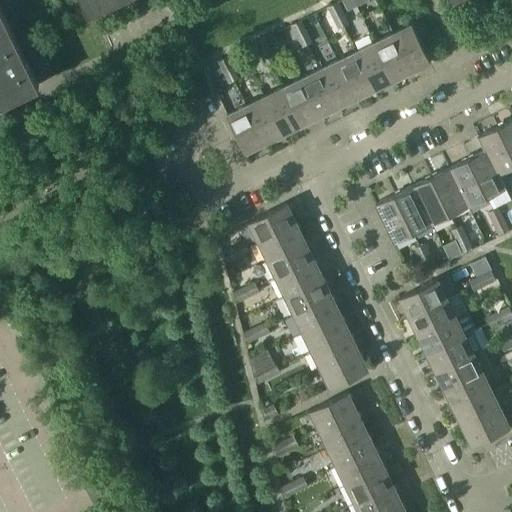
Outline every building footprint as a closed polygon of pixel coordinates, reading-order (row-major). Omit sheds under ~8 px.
[(82,0),(88,12),(112,0),(82,0)] [(381,0),(369,0),(375,10),(384,6),(381,0)] [(336,1),(327,6),(332,16),(342,12),(336,1)] [(0,30),(9,26),(0,6),(0,30)] [(342,12),(332,16),(338,28),(347,24),(342,12)] [(300,19),(290,24),(295,34),(305,30),(300,19)] [(411,23),(391,33),(410,71),(429,61),(411,23)] [(9,26),(0,30),(0,102),(1,103),(17,95),(21,93),(38,85),(25,59),(27,58),(23,49),(21,50),(9,26)] [(305,30),(295,34),(301,46),(311,42),(305,30)] [(391,33),(373,42),(392,80),(410,71),(391,33)] [(263,37),(254,42),(259,52),(268,47),(263,37)] [(373,42),(355,51),(373,89),(392,80),(373,42)] [(268,47),(259,52),(265,64),(274,60),(268,47)] [(355,51),(336,60),(355,98),(373,89),(355,51)] [(227,55),(217,60),(222,70),(231,65),(227,55)] [(336,60),(318,69),(337,107),(355,98),(336,60)] [(215,61),(206,65),(218,90),(226,86),(215,61)] [(231,65),(222,70),(228,82),(238,78),(231,65)] [(318,69),(300,77),(318,116),(337,107),(318,69)] [(300,77),(281,86),(300,124),(318,116),(300,77)] [(281,86),(263,95),(282,133),(300,124),(281,86)] [(263,95),(245,104),(263,142),(282,133),(263,95)] [(245,104),(226,114),(244,152),(263,142),(245,104)] [(511,117),(496,125),(511,157),(511,117)] [(511,157),(496,125),(477,135),(484,149),(485,149),(497,172),(511,164),(511,157)] [(485,149),(484,149),(467,158),(485,196),(505,186),(497,172),(485,149)] [(467,158),(448,167),(467,205),(485,196),(467,158)] [(448,167),(430,176),(449,214),(467,205),(448,167)] [(430,176),(412,185),(430,222),(449,214),(430,176)] [(412,185),(394,194),(412,231),(430,222),(412,185)] [(394,194),(375,203),(374,203),(393,241),(412,231),(394,194)] [(286,203),(248,221),(257,240),(295,221),(286,203)] [(497,207),(492,209),(487,212),(493,223),(502,218),(497,207)] [(502,218),(493,223),(498,234),(507,229),(502,218)] [(295,221),(257,240),(266,258),(304,240),(295,221)] [(460,225),(455,227),(450,229),(456,241),(465,236),(460,225)] [(465,236),(456,241),(461,252),(471,247),(465,236)] [(304,240),(266,258),(275,277),(313,258),(304,240)] [(244,241),(233,246),(237,256),(248,250),(244,241)] [(423,243),(419,245),(414,248),(419,259),(428,254),(423,243)] [(226,261),(237,256),(233,246),(221,252),(226,261)] [(428,254),(419,259),(424,270),(434,265),(428,254)] [(313,258),(275,277),(284,295),(322,276),(313,258)] [(490,270),(479,275),(484,284),(495,279),(490,270)] [(468,280),(470,285),(473,290),(484,284),(479,275),(468,280)] [(322,276),(284,295),(293,313),(331,295),(322,276)] [(436,278),(398,297),(408,316),(446,297),(436,278)] [(254,281),(243,286),(248,296),(258,291),(254,281)] [(236,302),(248,296),(243,286),(232,292),(236,302)] [(331,295),(293,313),(302,332),(340,313),(331,295)] [(446,297),(408,316),(417,334),(455,316),(446,297)] [(511,314),(508,306),(497,312),(502,321),(511,316),(511,314)] [(486,317),(488,322),(491,327),(502,321),(497,312),(486,317)] [(340,313),(302,332),(311,350),(349,331),(340,313)] [(455,316),(417,334),(426,352),(464,334),(455,316)] [(264,321),(254,327),(258,336),(269,331),(264,321)] [(246,342),(258,336),(254,327),(242,332),(246,342)] [(435,371),(473,352),(481,348),(472,330),(464,334),(426,352),(435,371)] [(349,331),(311,350),(320,368),(358,350),(349,331)] [(444,389),(482,370),(490,366),(481,348),(473,352),(435,371),(444,389)] [(358,350),(320,368),(329,387),(367,369),(358,350)] [(275,362),(264,367),(269,377),(279,371),(275,362)] [(257,382),(269,377),(264,367),(252,373),(257,382)] [(482,370),(444,389),(453,407),(491,389),(482,370)] [(491,389),(453,407),(462,426),(499,407),(491,389)] [(347,391),(309,410),(318,428),(356,410),(347,391)] [(262,409),(266,418),(277,413),(273,403),(262,409)] [(499,407),(462,426),(471,445),(509,426),(499,407)] [(356,410),(318,428),(327,447),(365,428),(356,410)] [(365,428),(327,447),(336,465),(374,447),(365,428)] [(293,435),(282,440),(287,449),(298,444),(293,435)] [(275,455),(287,449),(282,440),(271,446),(275,455)] [(374,447),(336,465),(345,483),(383,465),(374,447)] [(383,465),(345,483),(354,502),(392,483),(383,465)] [(302,476),(292,481),(296,490),(307,485),(302,476)] [(285,496),(296,490),(292,481),(280,486),(285,496)] [(392,483),(354,502),(358,511),(379,511),(401,502),(392,483)] [(405,511),(401,502),(379,511),(405,511)]
